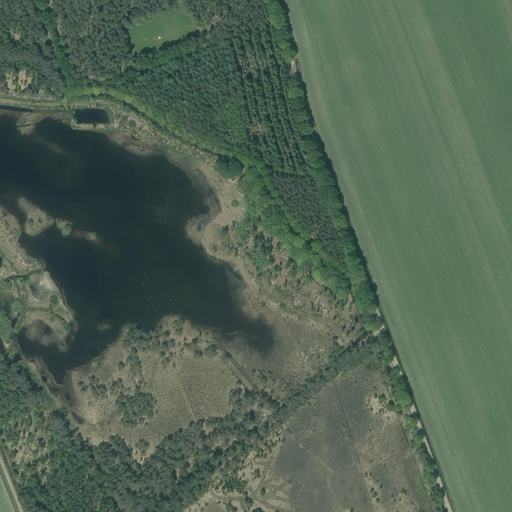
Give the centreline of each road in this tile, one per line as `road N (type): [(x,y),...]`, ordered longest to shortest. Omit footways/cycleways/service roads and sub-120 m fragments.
road 1 (track): [(34,0),(72,93),(103,90),(277,173),(325,179),(380,328)]
road 2 (track): [(170,511),(380,328)]
road 3 (track): [(380,328),(448,511)]
road 4 (track): [(325,179),(271,0)]
